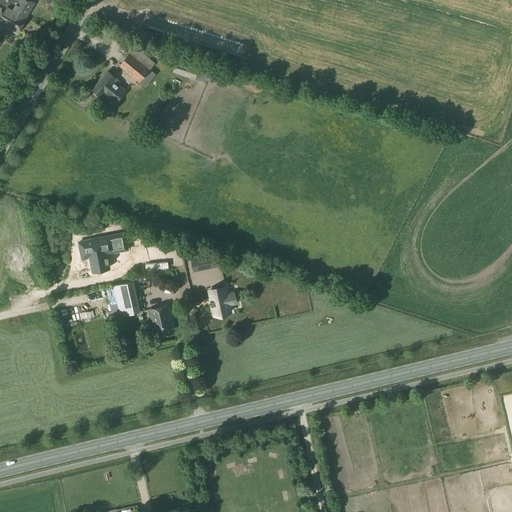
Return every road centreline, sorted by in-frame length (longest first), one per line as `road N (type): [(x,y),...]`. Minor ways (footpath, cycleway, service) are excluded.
road 1 (primary): [(0,471),(511,347)]
road 2 (unclassified): [(0,153),(90,0)]
